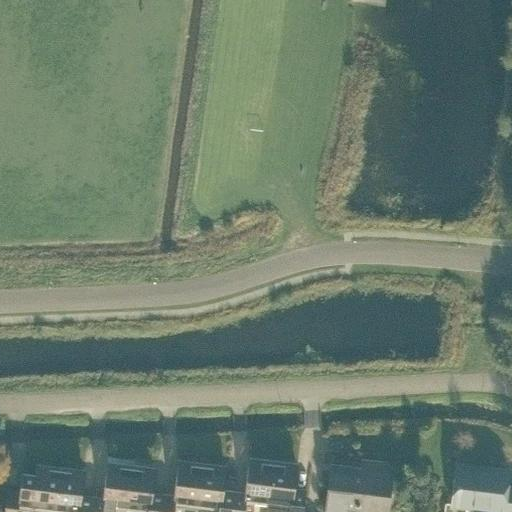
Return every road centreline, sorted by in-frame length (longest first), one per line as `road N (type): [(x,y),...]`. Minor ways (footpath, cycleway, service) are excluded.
road 1 (unclassified): [(511,267),(315,261),(203,298),(0,305)]
road 2 (unclassified): [(511,389),(482,383),(0,406)]
